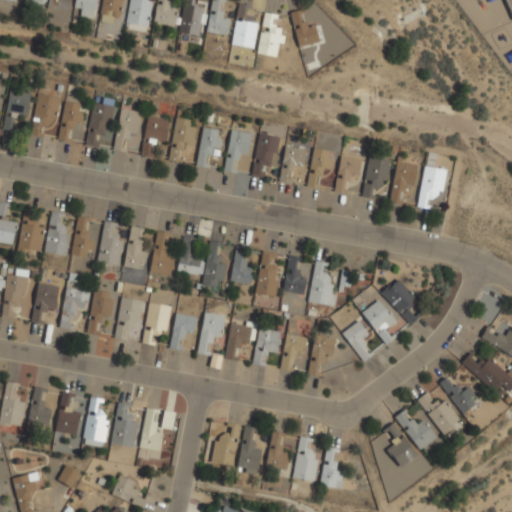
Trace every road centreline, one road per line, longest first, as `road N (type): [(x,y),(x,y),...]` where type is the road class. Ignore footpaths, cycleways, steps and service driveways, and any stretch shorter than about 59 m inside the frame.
road 1 (residential): [(482,260),(463,306),(431,341),(361,397),(324,410),(0,349)]
road 2 (residential): [(0,165),(395,237),(511,274)]
road 3 (residential): [(175,511),(200,384)]
